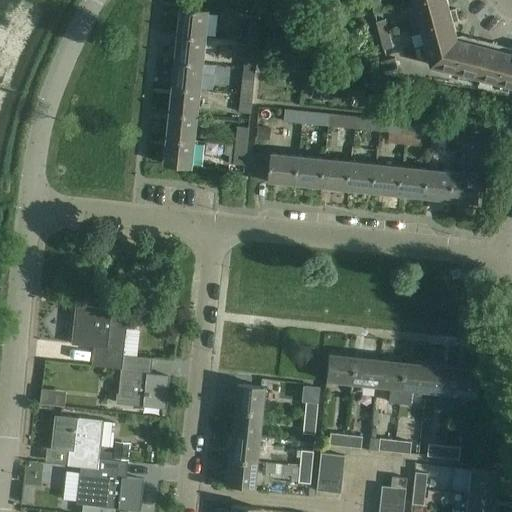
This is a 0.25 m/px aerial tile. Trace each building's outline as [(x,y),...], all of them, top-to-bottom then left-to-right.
[(374,16),(382,14),(379,0),(370,2),(374,16)] [(447,0),(434,0),(415,5),(420,26),(457,15),(455,9),(450,11),(447,0)] [(181,8),(178,34),(207,37),(209,11),(181,8)] [(457,15),(420,26),(426,46),(457,38),(453,23),(459,22),(457,15)] [(376,23),(380,37),(388,35),(384,21),(376,23)] [(247,24),(246,41),(257,43),(259,25),(247,24)] [(178,34),(176,60),(204,63),(207,37),(178,34)] [(392,49),(388,35),(380,37),(383,51),(392,49)] [(458,40),(457,38),(426,46),(431,68),(503,85),(511,87),(511,47),(510,47),(509,53),(467,42),(464,54),(455,51),(458,40)] [(257,43),(246,41),(243,67),(254,68),(257,43)] [(176,60),(173,86),(201,89),(204,63),(176,60)] [(382,72),(397,68),(394,60),(380,64),(382,72)] [(254,68),(243,67),(241,93),(252,94),(254,68)] [(173,86),(170,112),(199,115),(201,89),(173,86)] [(252,94),(241,93),(238,113),(250,115),(252,94)] [(284,122),(302,124),(304,112),(285,110),(284,122)] [(170,112),(168,137),(196,140),(199,115),(170,112)] [(329,114),(304,112),(302,124),(328,126),(329,114)] [(355,117),(329,114),(328,126),(353,129),(355,117)] [(381,120),(355,117),(353,129),(380,131),(381,120)] [(407,122),(381,120),(380,131),(405,134),(407,122)] [(426,124),(407,122),(405,134),(425,136),(426,124)] [(460,128),(440,126),(439,137),(458,140),(460,128)] [(237,127),(236,144),(247,146),(249,128),(237,127)] [(478,129),(460,128),(458,140),(477,142),(478,129)] [(196,140),(168,137),(165,165),(193,168),(196,140)] [(247,146),(236,144),(234,164),(245,165),(247,146)] [(270,181),(296,184),(299,155),(273,152),(270,181)] [(296,184),(322,187),(325,158),(299,155),(296,184)] [(322,187),(347,189),(350,161),(325,158),(322,187)] [(347,189),(373,192),(376,163),(350,161),(347,189)] [(373,192),(399,195),(402,166),(376,163),(373,192)] [(399,195),(425,197),(428,169),(402,166),(399,195)] [(425,197),(452,200),(455,172),(428,169),(425,197)] [(455,172),(452,200),(478,203),(481,175),(455,172)] [(94,366),(120,369),(121,369),(122,355),(128,310),(126,310),(126,311),(74,305),(74,307),(76,307),(72,344),(73,344),(74,343),(97,346),(94,366)] [(325,380),(351,383),(354,357),(328,354),(325,380)] [(121,369),(120,369),(116,403),(164,408),(167,376),(146,374),(148,358),(122,355),(121,369)] [(354,357),(351,383),(375,386),(378,359),(354,357)] [(388,402),(398,403),(403,362),(378,359),(375,386),(389,387),(388,402)] [(410,389),(424,391),(427,365),(403,362),(398,403),(408,404),(410,389)] [(437,407),(447,409),(452,368),(427,365),(424,391),(439,392),(437,407)] [(477,370),(452,368),(447,409),(458,410),(459,395),(475,396),(477,370)] [(237,384),(234,411),(260,414),(263,387),(237,384)] [(305,401),(304,417),(316,419),(317,402),(305,401)] [(234,411),(231,435),(257,438),(260,414),(234,411)] [(70,466),(78,467),(96,469),(97,458),(98,458),(99,445),(111,447),(114,422),(54,416),(51,447),(72,450),(70,466)] [(316,419),(304,417),(302,433),(314,435),(316,419)] [(344,447),(345,435),(329,433),(328,445),(344,447)] [(231,435),(229,460),(255,463),(257,438),(231,435)] [(361,436),(345,435),(344,447),(360,449),(361,436)] [(368,449),(393,452),(395,440),(379,438),(378,442),(369,441),(368,449)] [(395,440),(393,452),(409,454),(411,442),(395,440)] [(442,458),(444,446),(428,444),(426,456),(442,458)] [(460,447),(444,446),(442,458),(458,459),(460,447)] [(300,450),(299,466),(311,467),(312,451),(300,450)] [(320,453),(319,466),(342,468),(344,456),(320,453)] [(96,469),(78,467),(74,504),(91,506),(139,511),(142,479),(121,477),(123,461),(98,458),(97,458),(96,469)] [(255,463),(229,460),(226,484),(252,487),(255,463)] [(311,467),(299,466),(297,482),(309,483),(311,467)] [(319,466),(317,477),(341,480),(342,468),(319,466)] [(468,495),(494,497),(497,471),(470,468),(468,495)] [(414,472),(413,484),(425,485),(427,473),(414,472)] [(341,480),(317,477),(316,491),(340,494),(341,480)] [(391,477),(390,487),(405,489),(406,478),(391,477)] [(425,485),(413,484),(411,504),(423,505),(425,485)] [(381,486),(380,498),(404,501),(405,489),(390,487),(381,486)] [(468,495),(465,511),(492,511),(494,497),(468,495)] [(380,498),(378,510),(395,511),(402,511),(404,501),(380,498)]
